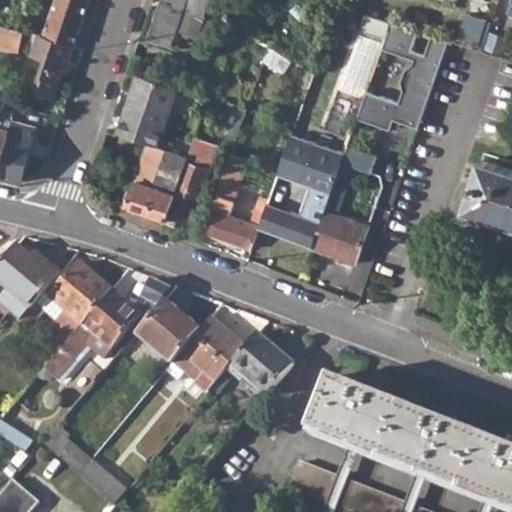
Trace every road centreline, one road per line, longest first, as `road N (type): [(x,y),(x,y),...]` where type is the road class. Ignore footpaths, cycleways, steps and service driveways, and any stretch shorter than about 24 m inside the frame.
road 1 (residential): [(52,219),(511,384)]
road 2 (residential): [(52,219),(125,0)]
